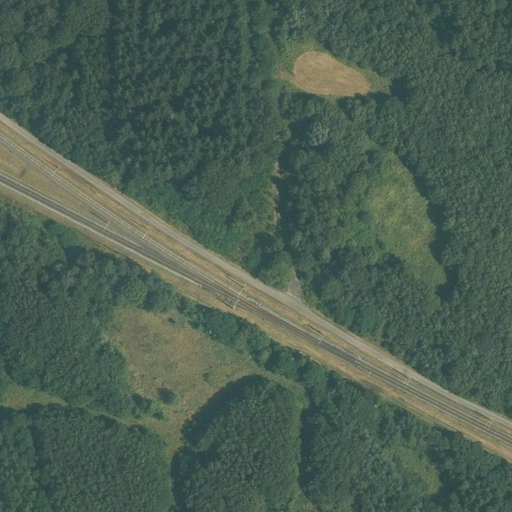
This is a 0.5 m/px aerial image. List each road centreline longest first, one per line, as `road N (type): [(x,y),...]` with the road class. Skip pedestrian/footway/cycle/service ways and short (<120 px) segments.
road 1 (track): [(267,0),(292,308)]
road 2 (track): [(272,69),(288,68),(403,172),(416,196),(418,237)]
road 3 (track): [(321,101),(356,90),(373,43),(429,45),(477,76)]
